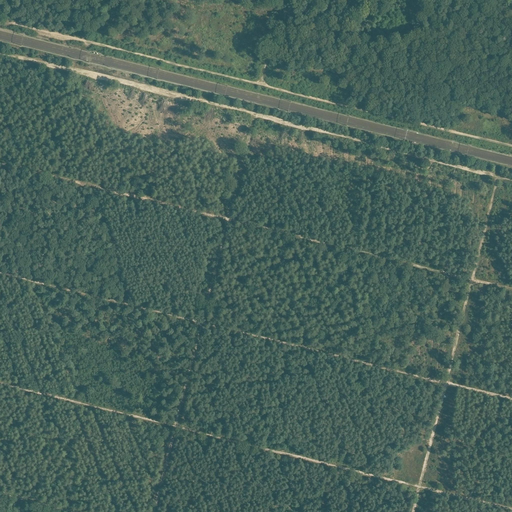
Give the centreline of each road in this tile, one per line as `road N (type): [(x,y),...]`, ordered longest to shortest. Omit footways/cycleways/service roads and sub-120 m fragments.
road 1 (track): [(511,507),(0,380)]
road 2 (track): [(0,272),(511,397)]
road 3 (track): [(511,175),(0,51)]
road 4 (track): [(0,23),(511,145)]
road 5 (track): [(470,279),(0,164)]
road 6 (track): [(254,112),(154,511)]
road 7 (track): [(413,511),(496,172)]
